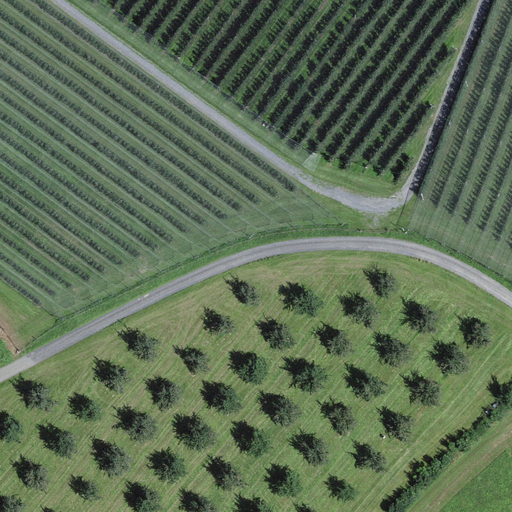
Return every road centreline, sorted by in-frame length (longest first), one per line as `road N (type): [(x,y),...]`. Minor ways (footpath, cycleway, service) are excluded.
road 1 (track): [(487,0),(416,186),(401,207),(373,213),(320,190),(49,0)]
road 2 (unclassified): [(511,296),(438,252),(388,241),(343,243),(184,287),(0,380)]
